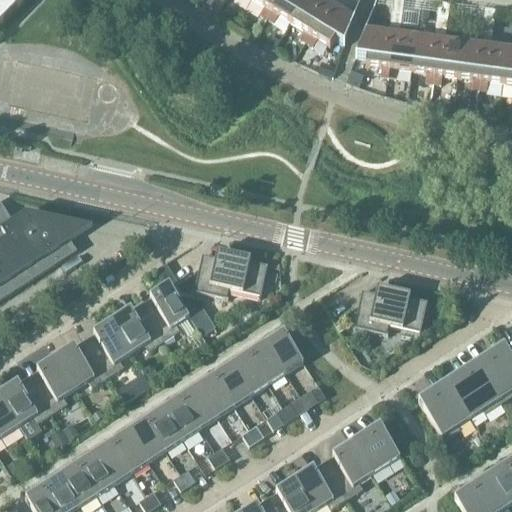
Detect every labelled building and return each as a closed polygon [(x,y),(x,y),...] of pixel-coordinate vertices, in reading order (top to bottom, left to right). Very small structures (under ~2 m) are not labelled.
[(0,0),(0,28),(25,4),(24,2),(22,1),(21,0),(0,0)] [(280,0),(253,0),(252,3),(265,11),(260,18),(267,22),(280,0)] [(306,0),(280,0),(267,22),(274,27),(278,20),(290,27),(306,0)] [(331,6),(320,0),(306,0),(290,27),(303,35),(299,42),(306,46),(331,6)] [(392,15),(402,17),(404,2),(394,0),(392,15)] [(344,49),(354,21),(331,6),(306,46),(313,50),(317,44),(330,52),(335,43),(344,49)] [(437,21),(447,23),(449,8),(439,6),(437,21)] [(482,27),(492,29),(494,14),(484,12),(482,27)] [(402,17),(392,15),(390,30),(400,32),(402,17)] [(447,23),(437,21),(435,36),(445,38),(447,23)] [(492,29),(482,27),(480,42),(490,44),(492,29)] [(382,72),(380,80),(388,81),(394,37),(366,33),(356,61),(367,63),(366,70),(382,72)] [(417,40),(394,37),(388,81),(396,82),(397,74),(412,76),(417,40)] [(268,41),(263,49),(273,54),(274,55),(280,43),(274,40),(272,43),(268,41)] [(426,86),(433,87),(439,43),(417,40),(412,76),(427,78),(426,86)] [(462,46),(439,43),(433,87),(441,88),(442,80),(457,82),(462,46)] [(471,93),(479,93),(485,49),(462,46),(457,82),(473,84),(471,93)] [(507,52),(485,49),(479,93),(487,95),(488,86),(502,88),(507,52)] [(511,52),(507,52),(502,88),(511,89),(511,52)] [(329,68),(325,78),(331,81),(333,78),(333,77),(336,71),(329,68)] [(0,305),(77,256),(77,255),(71,245),(93,231),(27,217),(13,225),(0,205),(0,305)] [(202,260),(194,296),(228,304),(229,303),(227,302),(229,293),(259,300),(259,302),(260,302),(268,270),(250,266),(251,262),(217,255),(215,263),(202,260)] [(78,258),(61,269),(66,277),(83,266),(78,258)] [(166,268),(158,273),(169,290),(177,285),(166,268)] [(141,309),(165,346),(180,336),(176,330),(189,321),(169,290),(141,309)] [(362,296),(354,332),(388,340),(388,339),(386,338),(388,329),(419,337),(419,338),(420,339),(427,306),(410,302),(411,298),(377,291),(375,299),(362,296)] [(112,327),(132,358),(145,350),(149,357),(165,346),(141,309),(112,327)] [(202,312),(189,320),(189,321),(198,335),(202,341),(215,332),(202,312)] [(84,346),(108,383),(125,372),(121,365),(132,358),(112,327),(84,346)] [(343,327),(336,330),(340,335),(346,332),(343,327)] [(304,367),(284,337),(266,349),(286,379),(304,367)] [(56,364),(76,395),(88,387),(92,393),(108,383),(84,346),(56,364)] [(269,390),(286,379),(266,349),(249,360),(269,390)] [(511,362),(504,350),(476,369),(501,408),(511,401),(511,362)] [(269,390),(249,360),(232,371),(252,401),(269,390)] [(28,382),(52,419),(68,409),(63,403),(76,395),(56,364),(28,382)] [(485,419),(501,408),(476,369),(447,387),(471,423),(483,415),(485,419)] [(252,401),(232,371),(215,382),(234,412),(252,401)] [(154,372),(146,378),(150,384),(158,378),(154,372)] [(52,419),(28,382),(0,399),(0,401),(20,431),(32,423),(36,430),(52,419)] [(234,412),(215,382),(198,393),(217,423),(234,412)] [(458,431),(471,423),(447,387),(418,406),(444,445),(461,435),(458,431)] [(318,407),(326,402),(318,390),(311,395),(318,407)] [(130,391),(120,398),(126,406),(135,400),(130,391)] [(217,423),(198,393),(181,404),(200,434),(217,423)] [(0,401),(0,443),(20,431),(0,401)] [(200,434),(181,404),(163,415),(183,445),(200,434)] [(283,413),(291,425),(298,420),(298,419),(298,420),(290,408),(283,413)] [(99,413),(92,418),(96,425),(104,420),(99,413)] [(291,425),(283,413),(276,418),(283,429),(283,430),(291,425)] [(183,445),(163,415),(146,426),(166,456),(183,445)] [(166,456),(146,426),(129,437),(149,468),(166,456)] [(72,427),(62,434),(69,444),(78,437),(72,427)] [(249,435),(257,447),(264,442),(256,430),(249,435)] [(380,430),(351,449),(371,480),(400,461),(380,430)] [(257,447),(249,435),(242,440),(249,451),(249,452),(257,447)] [(62,436),(52,442),(58,451),(68,445),(62,436)] [(149,468),(129,437),(112,448),(132,479),(149,468)] [(132,479),(112,448),(95,459),(115,490),(132,479)] [(371,480),(351,449),(323,467),(347,504),(363,494),(359,488),(371,480)] [(215,457),(222,469),(230,464),(229,464),(222,453),(215,457)] [(222,469),(215,457),(208,462),(215,473),(215,474),(222,469)] [(115,490),(95,459),(78,471),(97,501),(115,490)] [(20,462),(7,470),(13,479),(26,471),(20,462)] [(295,486),(311,511),(321,511),(327,509),(329,511),(335,511),(347,504),(323,467),(295,486)] [(511,508),(511,478),(506,470),(489,481),(509,511),(511,508)] [(97,501),(78,471),(61,482),(80,511),(97,501)] [(181,479),(188,491),(196,486),(195,486),(188,475),(181,479)] [(188,491),(181,479),(173,484),(181,496),(188,491)] [(507,511),(509,511),(489,481),(472,492),(485,511),(507,511)] [(80,511),(61,482),(44,493),(56,511),(80,511)] [(311,511),(295,486),(267,504),(271,511),(311,511)] [(485,511),(472,492),(454,503),(459,511),(485,511)] [(56,511),(44,493),(26,504),(30,511),(56,511)] [(394,494),(385,500),(392,509),(400,504),(394,494)] [(146,502),(153,511),(156,511),(162,508),(161,508),(154,497),(146,502)] [(153,511),(146,502),(139,506),(142,511),(153,511)]
